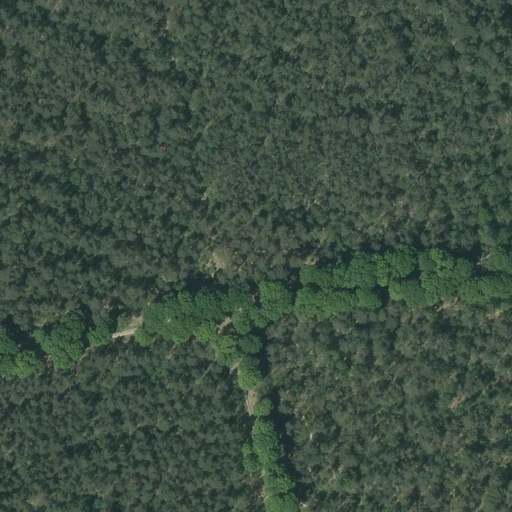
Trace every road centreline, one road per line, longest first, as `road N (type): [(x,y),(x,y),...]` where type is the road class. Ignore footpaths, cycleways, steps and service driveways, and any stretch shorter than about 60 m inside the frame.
road 1 (track): [(226,310),(161,0)]
road 2 (track): [(511,271),(274,299)]
road 3 (track): [(0,356),(226,310)]
road 4 (unknown): [(273,511),(226,310)]
